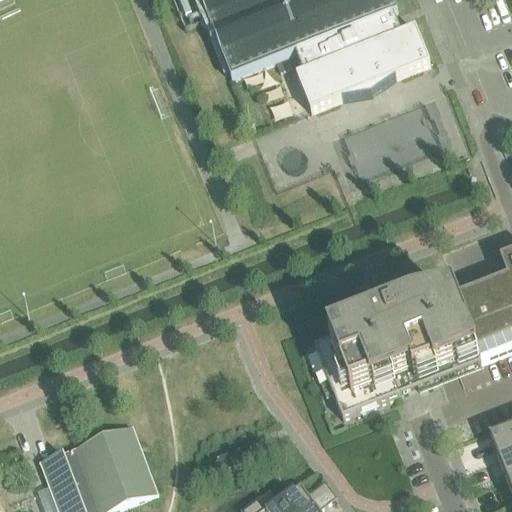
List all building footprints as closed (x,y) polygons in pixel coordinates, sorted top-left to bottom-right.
[(197,0),(207,23),(232,86),(296,60),(394,21),(398,19),(390,0),(197,0)] [(312,118),(325,113),(342,106),(342,105),(343,105),(343,106),(372,101),(396,85),(396,84),(397,84),(431,70),(416,35),(402,41),(394,21),(296,60),(304,80),(297,83),(312,118)] [(294,75),(289,63),(277,68),(281,80),(294,75)] [(511,352),(511,260),(501,265),(508,284),(456,305),(413,315),(411,316),(373,331),(315,353),(325,377),(317,380),(326,405),(334,401),(344,425),(421,395),(459,380),(479,372),(482,371),(480,366),(511,352)] [(56,511),(129,511),(159,501),(134,433),(40,469),(56,511)] [(499,466),(507,463),(511,460),(511,435),(491,443),(499,466)] [(253,450),(217,465),(223,478),(259,464),(253,450)] [(511,460),(507,463),(499,466),(508,487),(511,485),(511,460)] [(310,511),(331,496),(325,488),(309,500),(301,490),(278,507),(271,498),(251,511),(310,511)] [(310,511),(326,511),(337,504),(331,496),(310,511)]
